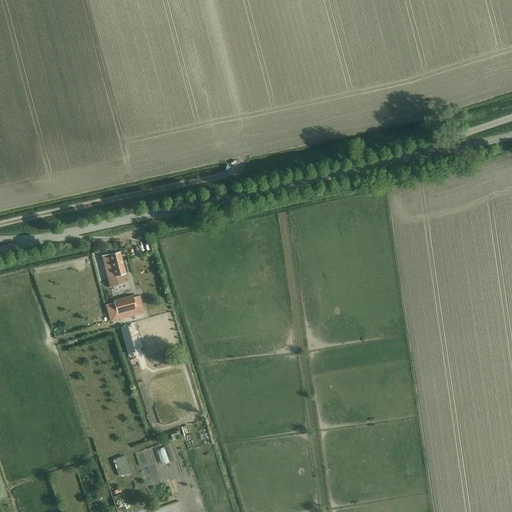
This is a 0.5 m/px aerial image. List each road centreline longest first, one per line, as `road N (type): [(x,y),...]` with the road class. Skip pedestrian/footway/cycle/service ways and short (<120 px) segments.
road 1 (unclassified): [(0,248),(408,155)]
road 2 (track): [(0,225),(235,172),(237,155)]
